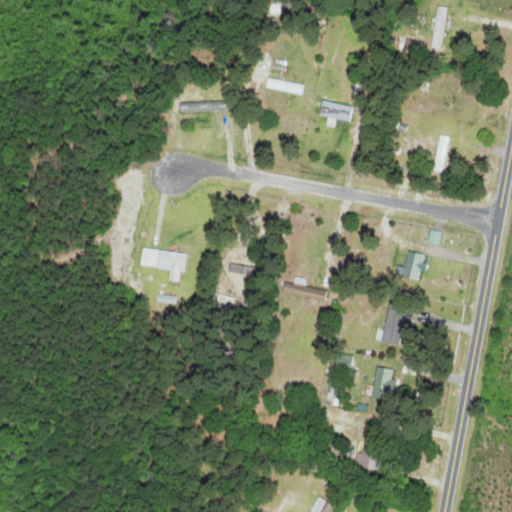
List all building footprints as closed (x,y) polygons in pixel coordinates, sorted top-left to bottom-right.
[(447,8),(438,6),(433,47),(443,49),(447,8)] [(459,107),(463,75),(455,73),(450,106),(459,107)] [(303,85),(268,80),(267,88),(302,93),(303,85)] [(320,116),(350,122),(353,107),(323,101),(320,116)] [(227,103),(181,103),(181,111),(227,111),(227,103)] [(452,138),(441,136),(433,170),(445,173),(452,138)] [(185,253),(141,249),(140,267),(183,271),(185,253)] [(427,256),(408,251),(402,276),(421,281),(427,256)] [(293,284),(284,282),(282,292),(323,301),(325,290),(306,286),(307,279),(295,277),(293,284)] [(403,344),(405,301),(387,300),(385,343),(403,344)] [(372,397),(391,399),(394,369),(376,367),(372,397)] [(384,436),(365,433),(359,471),(378,474),(384,436)] [(310,511),(331,511),(335,507),(319,497),(310,511)]
